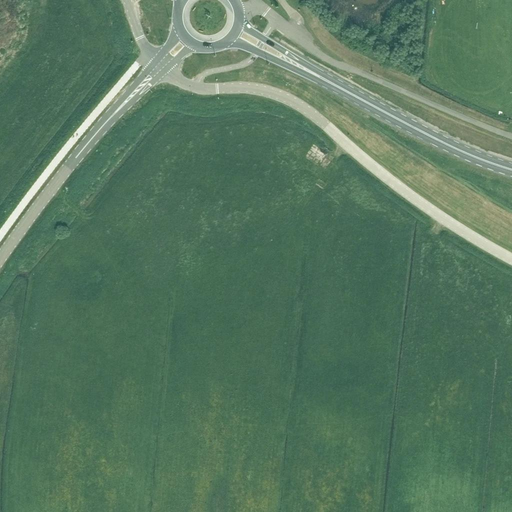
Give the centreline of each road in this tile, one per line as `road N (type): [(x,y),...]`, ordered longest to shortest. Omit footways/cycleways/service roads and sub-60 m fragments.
road 1 (unclassified): [(164,70),(199,89),(258,89),(292,101),(423,206),(511,260)]
road 2 (unclassified): [(274,19),(327,59),(511,137)]
road 3 (primary): [(324,80),(511,170)]
road 4 (secondary): [(0,257),(108,118)]
